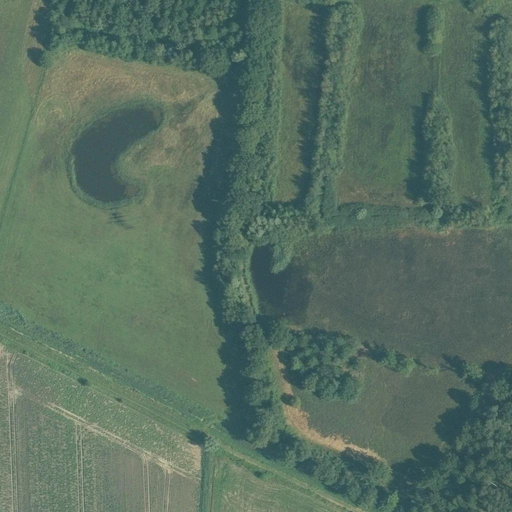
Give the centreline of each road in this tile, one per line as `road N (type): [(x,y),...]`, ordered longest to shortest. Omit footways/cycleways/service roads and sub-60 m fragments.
road 1 (track): [(200,433),(0,327)]
road 2 (track): [(341,511),(200,433)]
